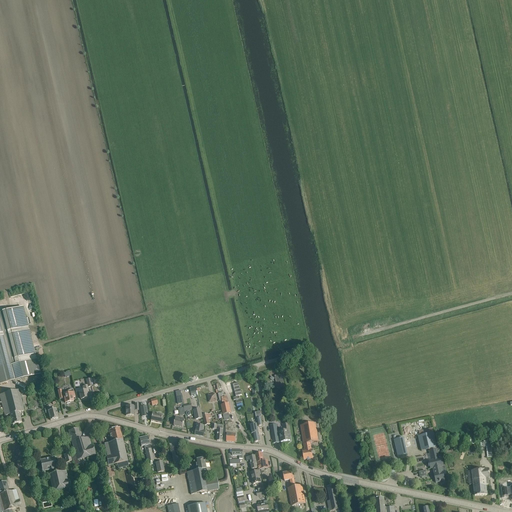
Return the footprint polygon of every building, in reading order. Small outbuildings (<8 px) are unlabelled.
[(22,308),(0,313),(0,384),(39,374),(22,308)] [(282,375),(275,376),(277,389),(285,388),(282,375)] [(87,388),(92,386),(91,379),(86,380),(87,386),(83,387),(84,391),(79,392),(80,395),(81,399),(88,398),(87,395),(89,395),(88,390),(87,388)] [(239,383),(233,385),(236,395),(242,394),(239,383)] [(58,391),(59,399),(64,398),(65,403),(74,401),(73,398),(74,397),(72,389),(63,391),(63,390),(62,390),(58,391)] [(10,415),(12,425),(22,422),(19,412),(24,411),(19,390),(0,395),(0,397),(5,416),(10,415)] [(221,405),(223,415),(225,421),(230,419),(229,414),(231,413),(229,403),(228,404),(227,397),(223,397),(222,393),(219,393),(221,405)] [(48,413),(50,420),(58,418),(57,413),(56,409),(52,410),(51,406),(50,406),(49,404),(46,405),(47,408),(44,409),(45,414),(48,413)] [(126,407),(126,416),(134,416),(134,410),(138,410),(138,404),(135,404),(135,406),(126,407)] [(194,410),(196,420),(202,418),(200,409),(194,410)] [(151,421),(161,423),(163,415),(152,413),(151,421)] [(203,415),(205,426),(209,425),(208,419),(211,418),(211,414),(203,415)] [(174,426),(183,427),(184,419),(176,417),(174,426)] [(226,434),(227,434),(226,442),(235,442),(236,434),(233,434),(234,423),(225,422),(226,429),(226,434)] [(257,423),(251,424),(252,434),(253,434),(254,438),(255,443),(260,441),(259,436),(257,427),(257,426),(257,423)] [(316,423),(301,426),(304,451),(302,452),(304,460),(307,459),(307,461),(310,460),(309,459),(313,459),(310,443),(319,442),(316,423)] [(280,432),(281,442),(290,440),(289,433),(290,433),(288,424),(283,425),(284,431),(280,432)] [(195,435),(204,437),(205,432),(204,431),(204,427),(202,427),(202,426),(200,425),(199,426),(197,426),(195,435)] [(213,425),(213,429),(216,430),(216,429),(218,430),(217,441),(222,441),(223,430),(223,425),(217,425),(213,425)] [(277,425),(270,426),(273,438),(273,443),(279,442),(278,437),(278,435),(276,429),(277,428),(278,428),(277,425)] [(107,457),(106,457),(108,466),(128,461),(123,440),(120,428),(109,430),(111,442),(105,444),(106,449),(106,452),(107,457)] [(78,429),(69,431),(76,455),(72,456),(74,466),(78,465),(77,460),(96,455),(93,445),(91,445),(89,437),(81,439),(78,429)] [(442,467),(444,467),(441,449),(437,449),(435,449),(435,448),(436,448),(433,436),(433,433),(428,434),(420,436),(418,437),(421,451),(429,449),(430,451),(429,451),(431,461),(429,461),(431,470),(433,469),(434,472),(437,471),(437,474),(434,474),(436,483),(441,482),(440,481),(441,481),(441,480),(444,480),(444,481),(445,481),(443,473),(442,467)] [(394,440),(398,457),(408,455),(406,447),(411,446),(409,436),(400,438),(399,435),(393,436),(394,440)] [(139,439),(141,447),(144,446),(145,450),(148,463),(154,461),(151,449),(150,445),(148,437),(139,439)] [(64,455),(65,460),(66,464),(72,462),(70,453),(64,455)] [(255,454),(257,462),(259,470),(269,468),(267,460),(264,461),(262,453),(255,454)] [(247,461),(250,461),(252,469),(257,468),(255,456),(246,458),(247,461)] [(56,468),(55,462),(54,458),(40,461),(41,466),(42,471),(53,469),(54,473),(49,474),(52,491),(71,487),(69,480),(67,481),(65,471),(56,473),(56,468)] [(187,472),(188,477),(191,495),(207,492),(219,489),(217,479),(205,481),(203,470),(206,469),(204,458),(195,460),(197,471),(187,472)] [(155,463),(157,473),(164,471),(162,461),(155,463)] [(489,469),(471,471),(475,497),(487,495),(486,485),(490,485),(489,478),(490,478),(489,469)] [(259,475),(261,474),(260,471),(251,473),(253,484),(261,482),(259,475)] [(283,473),(284,481),(290,480),(291,487),(288,488),(291,506),(305,504),(302,486),(303,486),(303,485),(296,487),(293,475),(292,476),(292,471),(283,473)] [(0,511),(12,509),(21,507),(20,502),(19,502),(16,490),(9,492),(6,482),(0,483),(0,511)] [(511,483),(502,484),(502,497),(511,497),(511,483)] [(330,501),(328,502),(329,511),(339,509),(334,485),(327,487),(330,501)] [(376,510),(372,511),(371,511),(394,511),(394,507),(385,508),(384,498),(374,499),(376,510)] [(257,506),(258,511),(268,509),(268,504),(267,501),(264,501),(264,505),(257,506)] [(187,507),(188,511),(206,511),(205,503),(187,507)]
